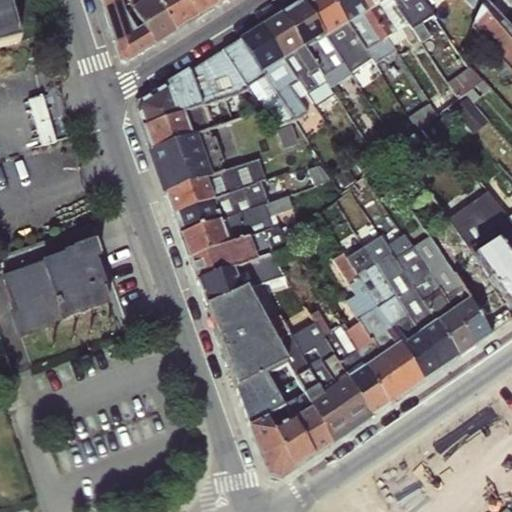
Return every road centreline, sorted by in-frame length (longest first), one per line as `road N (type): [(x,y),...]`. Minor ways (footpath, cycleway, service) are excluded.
road 1 (residential): [(106,88),(244,511)]
road 2 (tertiary): [(281,511),(511,351)]
road 3 (residential): [(268,0),(106,88)]
